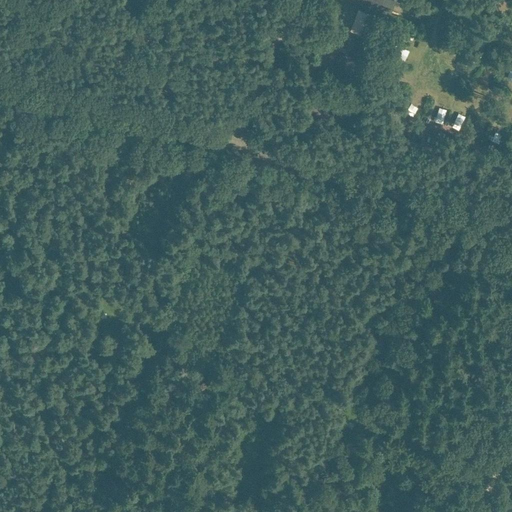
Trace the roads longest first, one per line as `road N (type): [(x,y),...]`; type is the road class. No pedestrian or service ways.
road 1 (tertiary): [(232,142),(511,221)]
road 2 (tertiary): [(0,78),(232,142)]
road 3 (unclassified): [(232,142),(300,0)]
